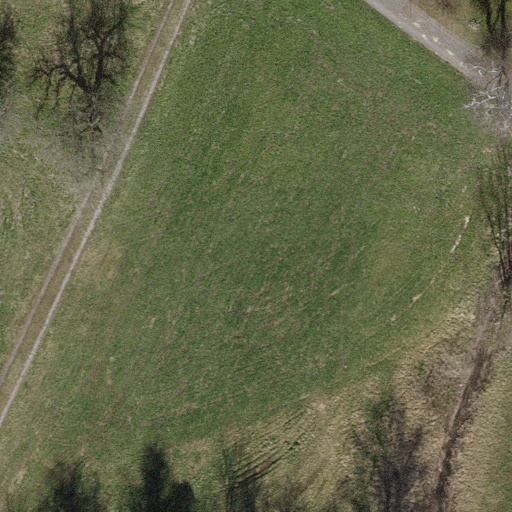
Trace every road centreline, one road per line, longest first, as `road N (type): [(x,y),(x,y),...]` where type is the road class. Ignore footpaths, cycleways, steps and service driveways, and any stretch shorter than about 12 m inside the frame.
road 1 (track): [(0,408),(186,0)]
road 2 (track): [(511,88),(380,0)]
